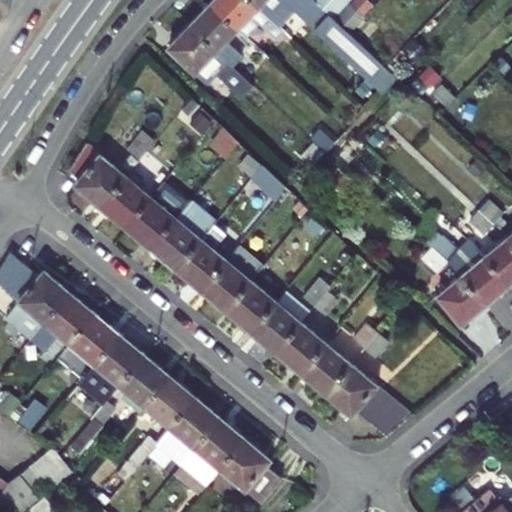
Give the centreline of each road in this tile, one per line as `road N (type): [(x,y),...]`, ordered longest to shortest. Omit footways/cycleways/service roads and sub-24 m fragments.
road 1 (residential): [(0,193),(55,222),(369,479)]
road 2 (residential): [(369,479),(511,361)]
road 3 (primary): [(88,3),(0,131)]
